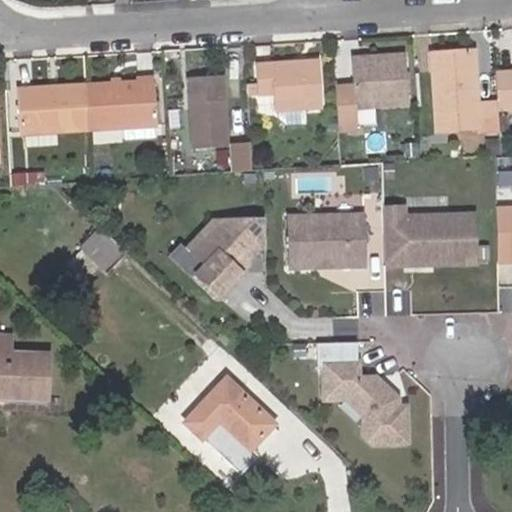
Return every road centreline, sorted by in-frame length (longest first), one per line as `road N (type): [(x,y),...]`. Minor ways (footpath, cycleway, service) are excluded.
road 1 (residential): [(315,17),(17,31),(0,13)]
road 2 (residential): [(511,4),(315,17)]
road 3 (residential): [(461,511),(462,360)]
